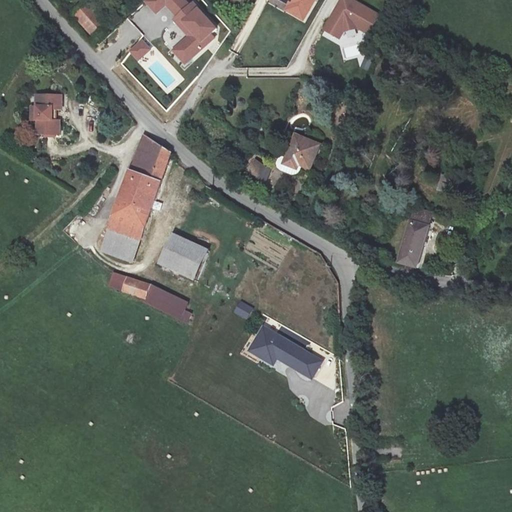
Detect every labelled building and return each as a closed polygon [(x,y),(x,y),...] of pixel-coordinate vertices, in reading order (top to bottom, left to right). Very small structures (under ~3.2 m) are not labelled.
[(88,0),(86,0),(71,14),(92,36),(108,21),(88,0)] [(212,32),(216,28),(191,0),(144,0),(143,1),(156,14),(166,5),(175,16),(171,18),(187,36),(172,50),(185,65),(216,38),(212,32)] [(284,0),(291,4),(288,10),(305,20),(315,0),(284,0)] [(381,16),(353,0),(343,0),(340,6),(344,8),(335,22),(332,20),(326,30),(341,38),(345,32),(360,28),(370,34),(381,16)] [(344,8),(340,6),(332,20),(335,22),(344,8)] [(140,62),(154,47),(144,36),(129,51),(140,62)] [(58,96),(66,97),(69,82),(44,78),(42,91),(45,91),(42,104),(40,117),(62,121),(65,108),(56,107),(58,96)] [(35,102),(42,104),(45,91),(42,91),(38,90),(35,102)] [(65,108),(66,97),(58,96),(56,107),(65,108)] [(165,142),(147,132),(112,224),(127,230),(125,235),(139,241),(142,234),(144,235),(174,149),(165,142)] [(308,177),(320,149),(296,138),(283,166),(308,177)] [(264,182),(272,169),(254,158),(246,172),(264,182)] [(403,261),(419,265),(432,215),(416,212),(410,239),(403,261)] [(207,251),(171,237),(160,268),(195,281),(207,251)] [(126,287),(148,294),(152,280),(131,274),(126,287)] [(314,379),(326,357),(262,325),(248,351),(274,365),(277,360),(314,379)]
